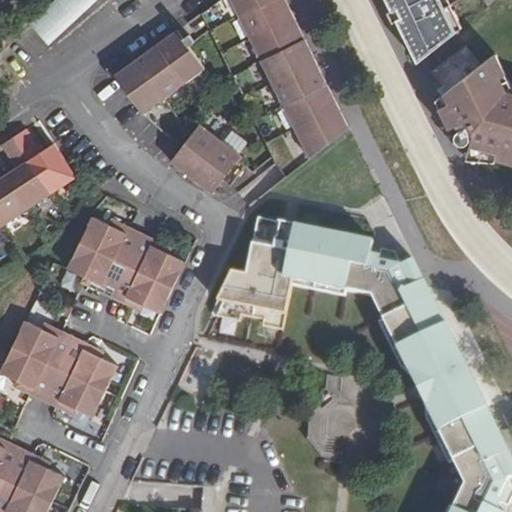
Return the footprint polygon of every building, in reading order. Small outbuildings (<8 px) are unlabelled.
[(57,0),(33,22),(50,41),(94,0),(57,0)] [(231,0),(310,159),(348,128),(340,112),(330,117),(325,106),(335,101),(318,67),(308,72),(303,62),(313,57),(296,22),(286,28),(281,16),(291,11),(284,0),(231,0)] [(385,0),(417,64),(463,28),(448,0),(385,0)] [(291,11),(281,16),(286,28),(296,22),(291,11)] [(114,75),(142,113),(204,68),(188,46),(194,42),(189,35),(183,39),(177,30),(114,75)] [(465,45),(432,72),(447,91),(481,65),(465,45)] [(447,91),(436,101),(450,130),(457,126),(459,131),(456,134),(456,136),(455,137),(455,140),(458,145),(461,146),(465,146),(467,146),(469,144),(471,141),(471,140),(472,140),(469,152),(482,155),(480,162),(499,170),(495,163),(496,160),(511,164),(511,86),(511,87),(495,54),(481,65),(447,91)] [(313,57),(303,62),(308,72),(318,67),(313,57)] [(335,101),(325,106),(330,117),(340,112),(335,101)] [(197,125),(171,161),(213,194),(240,157),(197,125)] [(14,137),(51,194),(76,177),(54,144),(41,152),(26,129),(14,137)] [(289,134),(271,144),(288,174),(305,165),(289,134)] [(5,176),(27,210),(51,194),(14,137),(2,145),(17,168),(5,176)] [(469,152),(466,161),(480,162),(482,155),(469,152)] [(0,221),(3,226),(27,210),(5,176),(0,179),(0,221)] [(110,226),(93,217),(80,243),(127,265),(142,234),(130,228),(113,220),(110,226)] [(232,272),(212,315),(239,322),(241,316),(264,320),(262,326),(282,330),(291,284),(345,297),(346,291),(371,297),(382,319),(379,321),(401,367),(420,382),(440,373),(445,385),(425,395),(427,418),(449,463),(453,462),(464,484),(454,509),(449,506),(446,511),(498,511),(486,506),(490,498),(509,507),(511,500),(511,488),(507,480),(511,476),(511,458),(473,380),(467,383),(463,376),(470,373),(463,360),(457,363),(454,356),(459,353),(414,261),(402,266),(394,252),(380,249),(376,270),(367,268),(372,242),(259,219),(246,275),(232,272)] [(142,234),(127,265),(173,288),(186,262),(169,254),(171,248),(154,240),(142,234)] [(127,265),(80,243),(68,269),(85,277),(82,283),(112,297),(127,265)] [(112,297),(141,311),(143,305),(161,314),(173,288),(127,265),(112,297)] [(25,321),(13,347),(59,369),(75,338),(45,324),(42,329),(25,321)] [(59,369),(106,392),(118,366),(101,358),(104,352),(75,338),(59,369)] [(13,347),(0,373),(18,381),(15,386),(44,400),(59,369),(13,347)] [(44,400),(73,414),(76,409),(93,417),(106,392),(59,369),(44,400)] [(440,373),(420,382),(425,395),(445,385),(440,373)] [(0,438),(0,477),(6,480),(21,449),(0,438)] [(52,502),(65,477),(48,468),(50,463),(21,449),(6,480),(52,502)] [(0,511),(47,511),(52,502),(6,480),(0,492),(0,511)]
